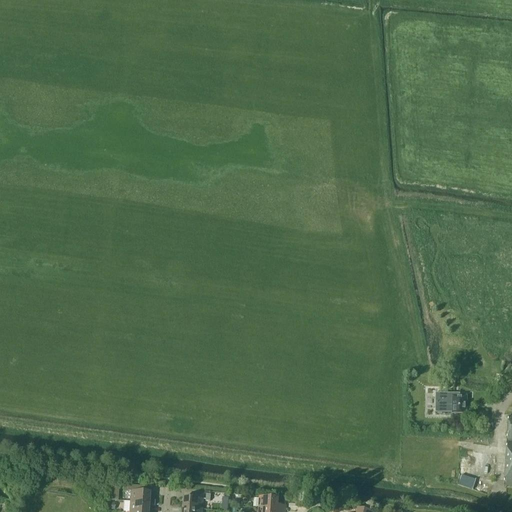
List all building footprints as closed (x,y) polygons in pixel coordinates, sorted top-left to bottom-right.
[(466,415),(467,396),(460,396),(460,394),(459,394),(459,396),(453,396),(453,394),(435,393),(435,394),(436,394),(435,412),(435,413),(451,414),(466,415)] [(131,491),(130,502),(150,503),(150,501),(150,493),(131,491)] [(258,509),(285,511),(285,506),(277,505),(278,499),(259,497),(259,499),(254,498),(254,506),(258,507),(258,509)] [(183,509),(202,510),(203,499),(183,498),(183,509)] [(130,502),(129,511),(148,511),(149,506),(155,506),(155,501),(150,501),(150,503),(130,502)]
